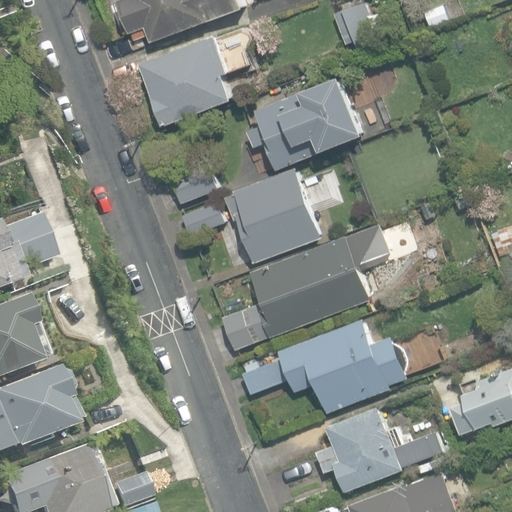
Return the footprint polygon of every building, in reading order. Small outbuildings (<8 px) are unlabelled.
[(152,34),(155,42),(249,7),(246,0),(120,0),(132,33),(134,32),(137,39),(152,34)] [(414,22),(417,32),(432,28),(429,17),(414,22)] [(142,64),(166,127),(238,99),(229,75),(254,66),(247,47),(253,44),(259,42),(255,33),(252,25),(221,37),(220,34),(142,64)] [(269,143),(279,169),(355,142),(353,138),(367,133),(348,80),(330,86),(329,81),(259,106),(265,124),(251,129),(258,147),(269,143)] [(174,176),(184,202),(223,188),(212,161),(174,176)] [(242,220),(257,261),(326,237),(301,167),(238,189),(239,192),(229,196),(238,221),(242,220)] [(462,210),(475,204),(468,190),(455,196),(462,210)] [(185,213),(194,235),(230,222),(221,200),(185,213)] [(20,270),(53,258),(37,215),(4,227),(20,270)] [(272,337),(374,298),(362,264),(386,255),(392,243),(384,221),(250,271),(264,307),(227,321),(237,348),(271,335),(272,337)] [(511,260),(511,224),(490,231),(497,254),(509,250),(511,260)] [(0,288),(22,280),(8,243),(0,245),(0,288)] [(0,376),(45,360),(20,292),(0,299),(0,376)] [(317,385),(328,413),(392,388),(392,387),(413,379),(395,333),(377,340),(368,316),(280,350),(283,357),(245,371),(254,395),(291,380),(296,393),(317,385)] [(0,448),(9,445),(11,450),(70,426),(62,401),(68,398),(56,367),(0,389),(0,448)] [(455,406),(466,433),(497,421),(499,424),(511,419),(511,369),(481,381),(484,387),(469,392),(465,382),(456,386),(463,403),(455,406)] [(339,467),(348,490),(407,468),(406,465),(447,449),(440,430),(413,440),(411,432),(404,435),(400,424),(391,427),(383,405),(330,425),(337,443),(320,450),(328,471),(339,467)] [(39,505),(41,511),(101,511),(106,510),(105,508),(112,505),(91,448),(83,450),(81,445),(23,466),(24,468),(12,473),(16,483),(6,487),(12,505),(22,501),(25,509),(39,505)] [(111,481),(119,505),(151,494),(143,470),(111,481)] [(458,511),(445,472),(406,486),(406,484),(352,502),(353,506),(348,508),(349,511),(458,511)] [(118,511),(155,511),(152,501),(118,511)]
